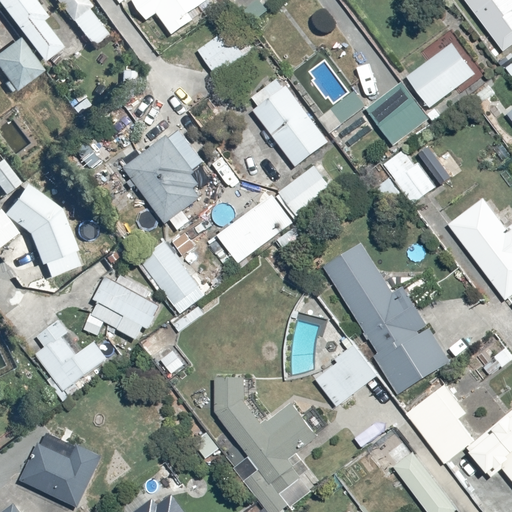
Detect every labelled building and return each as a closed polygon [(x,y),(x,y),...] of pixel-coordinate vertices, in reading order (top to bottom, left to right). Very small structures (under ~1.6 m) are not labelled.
[(0,0),(0,6),(43,62),(63,47),(42,22),(48,18),(33,0),(0,0)] [(91,4),(87,0),(55,0),(92,47),(108,34),(87,7),(91,4)] [(211,0),(133,0),(148,21),(159,14),(175,34),(195,19),(192,14),(211,0)] [(263,0),(258,0),(244,11),(252,22),(270,9),(263,0)] [(511,0),(465,0),(506,52),(511,46),(511,0)] [(253,51),(235,25),(199,49),(216,75),(253,51)] [(0,52),(0,69),(7,79),(1,84),(9,94),(16,89),(42,70),(18,39),(0,52)] [(478,75),(452,42),(405,76),(409,81),(366,110),(394,146),(431,120),(425,112),(478,75)] [(331,143),(288,87),(255,111),(299,168),(331,143)] [(364,107),(351,92),(320,119),(332,134),(364,107)] [(197,173),(167,134),(124,167),(167,224),(202,198),(195,189),(200,186),(193,176),(197,173)] [(384,163),(392,174),(375,186),(390,208),(407,196),(412,204),(436,188),(418,161),(411,166),(402,151),(384,163)] [(2,158),(0,159),(0,188),(5,194),(20,182),(2,158)] [(23,186),(1,215),(28,234),(40,263),(79,250),(61,210),(23,186)] [(274,195),(219,236),(240,265),(295,224),(274,195)] [(511,225),(507,229),(485,198),(451,224),(511,302),(511,225)] [(136,264),(156,289),(164,283),(179,302),(200,286),(165,241),(146,256),(136,264)] [(375,357),(400,395),(453,363),(404,286),(394,292),(363,244),(325,268),(380,353),(375,357)] [(117,282),(108,277),(95,300),(100,303),(94,315),(138,340),(145,327),(150,330),(163,305),(148,299),(152,291),(122,275),(117,282)] [(199,305),(172,324),(179,334),(206,316),(199,305)] [(62,338),(37,355),(65,392),(110,359),(97,342),(77,357),(62,338)] [(337,358),(340,361),(317,380),(339,406),(379,374),(357,347),(355,344),(337,358)] [(511,360),(511,353),(506,346),(482,365),(491,377),(511,360)] [(174,349),(160,359),(170,374),(185,364),(174,349)] [(235,468),(269,511),(281,511),(311,490),(289,461),(320,437),(293,403),(265,426),(246,402),(245,378),(217,378),(216,413),(250,457),(235,468)] [(469,446),(477,440),(460,420),(469,413),(445,384),(406,416),(447,464),(469,446)] [(511,411),(469,447),(492,478),(504,470),(511,478),(511,411)] [(39,443),(21,480),(79,509),(104,457),(78,443),(71,458),(39,443)] [(453,511),(458,509),(415,451),(395,465),(429,511),(453,511)] [(136,511),(186,511),(174,495),(159,506),(154,499),(136,511)] [(21,511),(13,501),(0,510),(0,511),(21,511)]
